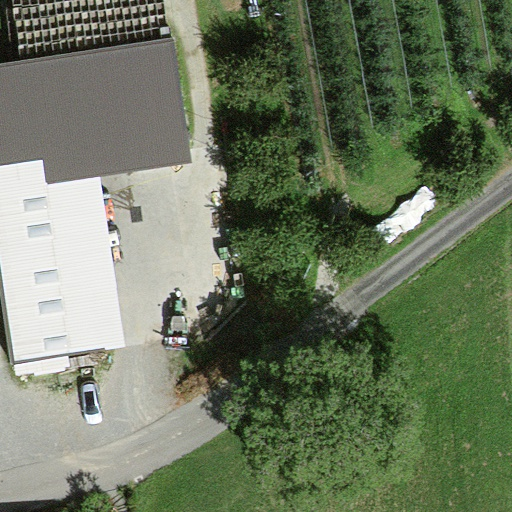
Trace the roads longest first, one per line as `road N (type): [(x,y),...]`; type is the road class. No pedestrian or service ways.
road 1 (track): [(148,448),(511,179)]
road 2 (residential): [(0,493),(148,448)]
